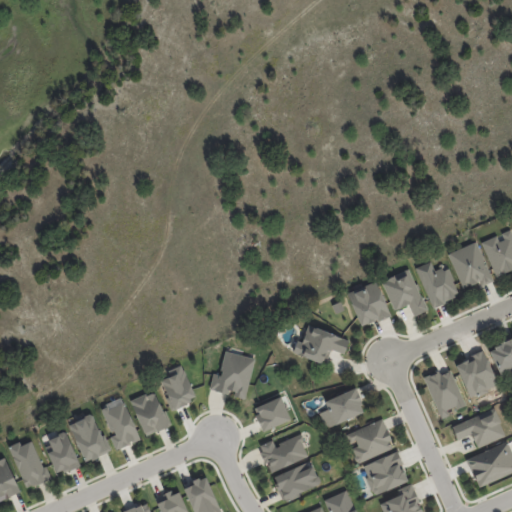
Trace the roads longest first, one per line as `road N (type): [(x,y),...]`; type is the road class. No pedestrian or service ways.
road 1 (residential): [(455,511),(388,355),(511,300)]
road 2 (residential): [(256,511),(219,435),(45,511)]
